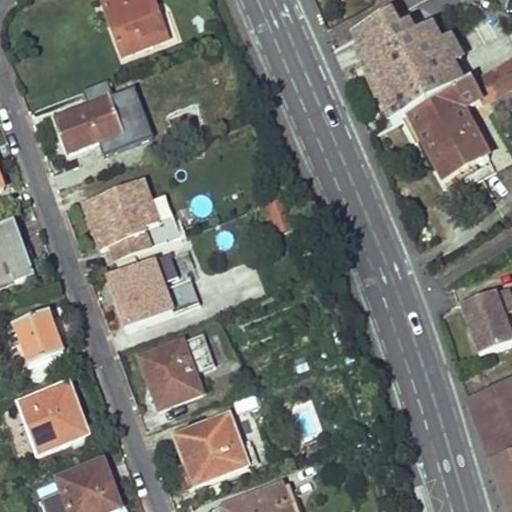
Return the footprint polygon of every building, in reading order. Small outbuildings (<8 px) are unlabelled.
[(152,0),(102,0),(114,30),(123,56),(143,51),(140,45),(159,39),(150,13),(156,11),(152,0)] [(396,15),(360,37),(395,123),(402,120),(419,111),(469,82),(437,26),(419,35),(413,26),(404,30),(400,21),(396,15)] [(511,63),(501,70),(511,89),(511,63)] [(421,138),(446,185),(491,162),(466,115),(491,102),(510,136),(511,135),(511,113),(511,111),(511,110),(511,89),(501,70),(421,115),(419,111),(402,120),(414,142),(421,138)] [(90,107),(55,121),(63,144),(68,157),(100,145),(104,157),(124,149),(128,146),(129,141),(126,135),(141,131),(128,96),(131,95),(129,88),(120,91),(123,96),(99,104),(98,99),(88,102),(90,107)] [(147,179),(83,202),(92,226),(100,249),(109,246),(114,260),(153,245),(146,227),(163,221),(147,179)] [(292,229),(282,203),(268,208),(278,234),(292,229)] [(17,227),(0,233),(0,246),(1,246),(7,262),(26,255),(21,241),(17,227)] [(0,282),(11,279),(14,286),(35,279),(26,255),(7,262),(1,246),(0,246),(0,282)] [(164,255),(107,275),(114,296),(125,326),(194,301),(185,278),(159,288),(157,281),(168,277),(163,262),(167,260),(164,255)] [(0,291),(14,286),(11,279),(0,282),(0,291)] [(511,332),(511,296),(511,293),(499,297),(511,332)] [(463,310),(481,360),(511,348),(511,333),(511,332),(499,297),(463,310)] [(52,318),(18,330),(36,384),(62,375),(57,361),(67,358),(59,337),(52,318)] [(205,338),(143,361),(147,373),(151,385),(156,383),(162,400),(168,397),(172,408),(203,397),(195,377),(216,369),(205,338)] [(156,383),(151,385),(161,412),(172,408),(168,397),(162,400),(156,383)] [(511,511),(511,388),(471,404),(509,511),(511,511)] [(71,389),(64,391),(72,412),(79,409),(75,400),(71,389)] [(64,391),(19,407),(37,459),(90,440),(79,409),(72,412),(64,391)] [(308,408),(297,413),(305,438),(317,434),(308,408)] [(234,420),(178,440),(188,467),(197,489),(251,470),(234,420)] [(105,467),(60,483),(71,511),(118,511),(122,511),(113,489),(105,467)] [(291,511),(284,491),(226,511),(291,511)]
